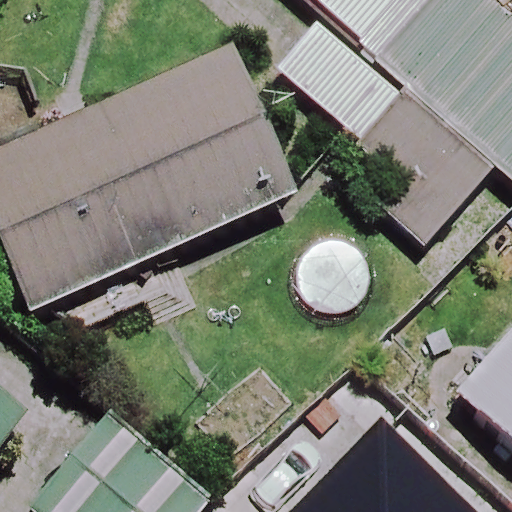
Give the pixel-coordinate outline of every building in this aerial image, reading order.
[(511,23),(485,0),(302,0),(329,22),(275,78),(390,190),(369,212),(414,256),(491,177),(511,197),(511,23)] [(285,209),(223,69),(0,167),(0,255),(29,322),(285,209)] [(511,338),(450,407),(511,462),(511,338)] [(0,449),(17,428),(0,414),(0,449)] [(451,511),(375,441),(309,511),(451,511)]
